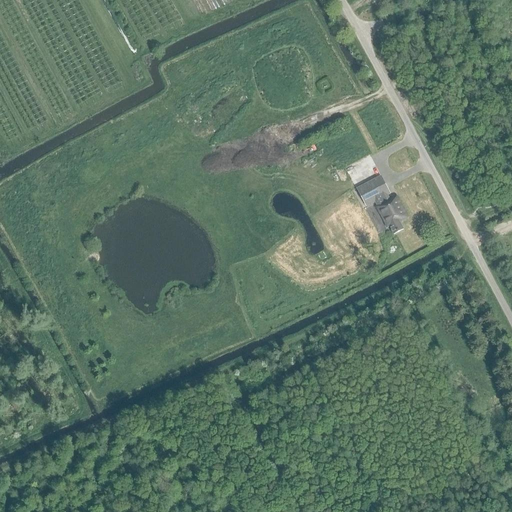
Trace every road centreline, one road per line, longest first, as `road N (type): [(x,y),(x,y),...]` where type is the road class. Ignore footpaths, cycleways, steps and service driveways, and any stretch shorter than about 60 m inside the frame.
road 1 (track): [(476,253),(450,258),(0,479)]
road 2 (track): [(246,401),(401,319),(506,511)]
road 3 (unclassified): [(511,320),(341,0)]
road 4 (track): [(0,453),(78,407),(0,255)]
road 5 (track): [(229,370),(309,511)]
